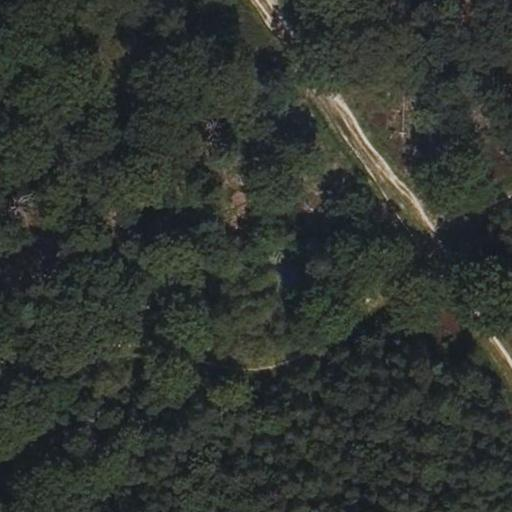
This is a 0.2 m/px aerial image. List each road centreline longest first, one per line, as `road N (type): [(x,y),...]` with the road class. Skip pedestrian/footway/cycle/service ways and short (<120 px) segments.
road 1 (track): [(0,376),(126,340),(226,366),(287,359),(344,332),(421,228),(511,195)]
road 2 (track): [(264,0),(511,360)]
